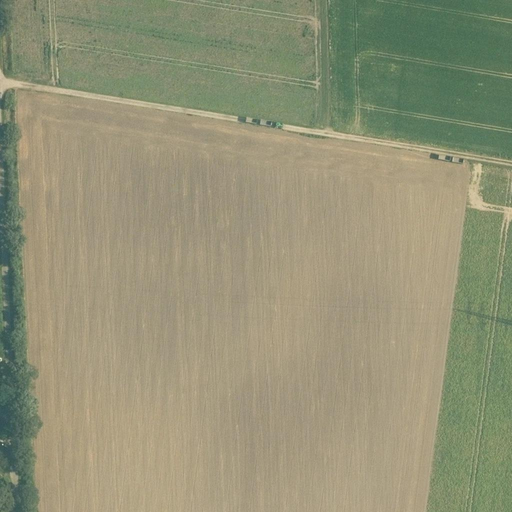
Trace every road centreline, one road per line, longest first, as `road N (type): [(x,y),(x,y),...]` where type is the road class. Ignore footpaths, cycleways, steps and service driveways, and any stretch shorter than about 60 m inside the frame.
road 1 (track): [(2,76),(511,163)]
road 2 (track): [(0,32),(22,511)]
